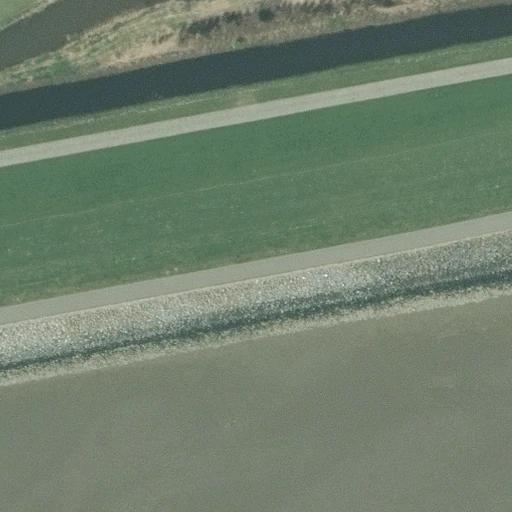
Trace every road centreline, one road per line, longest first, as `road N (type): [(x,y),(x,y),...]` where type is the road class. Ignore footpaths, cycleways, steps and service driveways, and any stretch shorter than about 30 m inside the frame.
road 1 (unclassified): [(0,316),(511,221)]
road 2 (unclassified): [(511,74),(0,167)]
